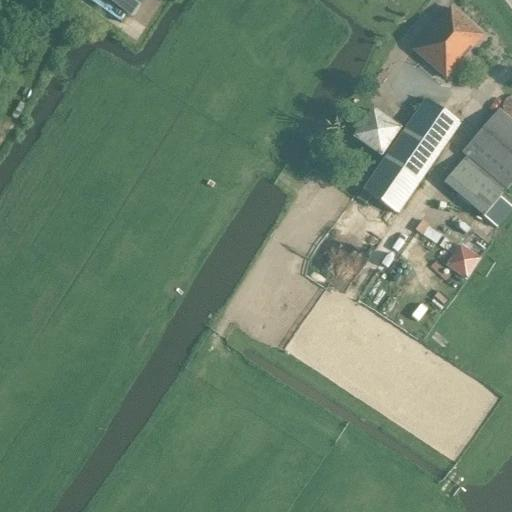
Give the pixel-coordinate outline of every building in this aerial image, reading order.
[(156,5),(159,0),(104,0),(141,26),(149,14),(147,12),(149,10),(150,10),(153,7),(152,6),(154,3),(156,5)] [(460,16),(422,60),(434,70),(428,77),(449,94),(455,86),(456,87),(493,44),(460,16)] [(376,200),(411,224),(474,133),(439,109),(376,200)] [(511,123),(507,119),(482,149),(471,161),(511,196),(511,123)] [(453,191),(493,225),(509,206),(511,202),(511,201),(473,168),(453,191)] [(511,208),(509,206),(493,225),(506,236),(511,228),(511,208)] [(437,235),(438,233),(432,228),(424,238),(431,243),(437,235)] [(464,248),(469,237),(454,230),(449,240),(464,248)]
